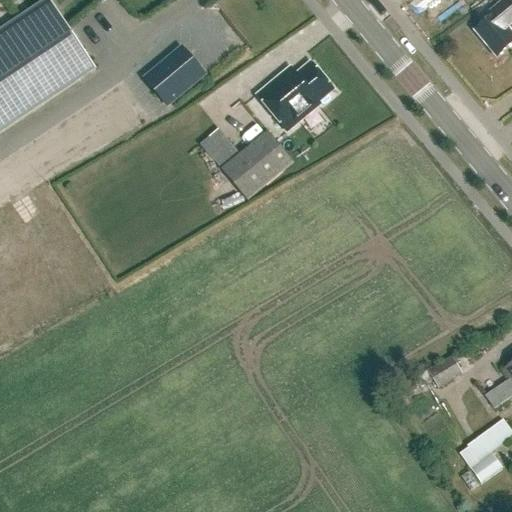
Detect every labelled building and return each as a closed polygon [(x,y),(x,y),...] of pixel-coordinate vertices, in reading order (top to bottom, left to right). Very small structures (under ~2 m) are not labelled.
[(0,135),(97,71),(49,0),(47,0),(0,31),(0,135)] [(511,0),(507,0),(489,16),(491,19),(475,33),(497,60),(511,47),(511,34),(511,33),(511,0)] [(145,81),(168,107),(204,76),(182,50),(145,81)] [(291,70),(257,97),(287,133),(321,106),(317,101),(332,89),(311,64),(296,76),(291,70)] [(239,156),(218,131),(201,145),(248,202),(293,164),(267,133),(239,156)] [(451,356),(428,370),(439,389),(462,375),(451,356)] [(511,398),(511,366),(502,374),(508,382),(484,398),(493,410),(511,398)] [(481,484),(502,469),(491,454),(511,439),(511,434),(503,422),(468,447),(469,449),(460,455),(481,484)]
